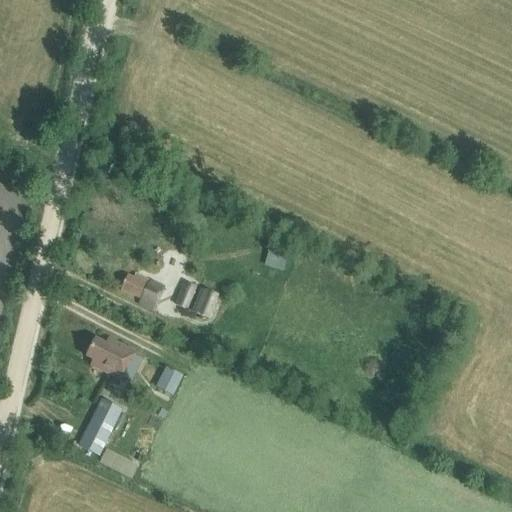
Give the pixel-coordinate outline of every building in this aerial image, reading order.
[(138,306),(153,313),(164,289),(135,275),(133,279),(128,276),(120,292),(140,301),(138,306)] [(187,311),(197,288),(184,283),(174,306),(187,311)] [(208,320),(218,296),(203,289),(193,314),(208,320)] [(135,353),(109,341),(106,346),(96,342),(87,360),(94,363),(91,369),(122,383),(135,353)] [(175,389),(182,377),(166,369),(160,381),(175,389)] [(99,457),(122,410),(101,400),(78,447),(99,457)] [(104,448),(97,462),(128,478),(135,464),(104,448)]
